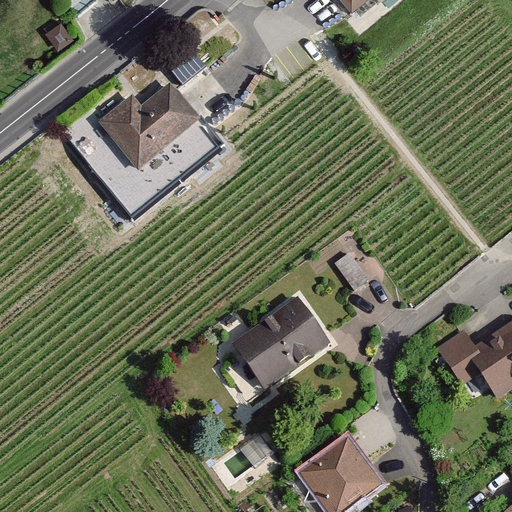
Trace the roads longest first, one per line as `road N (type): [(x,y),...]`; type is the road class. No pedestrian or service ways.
road 1 (residential): [(428,511),(429,474),(380,371),(400,335),(491,260)]
road 2 (secondary): [(175,0),(0,138)]
